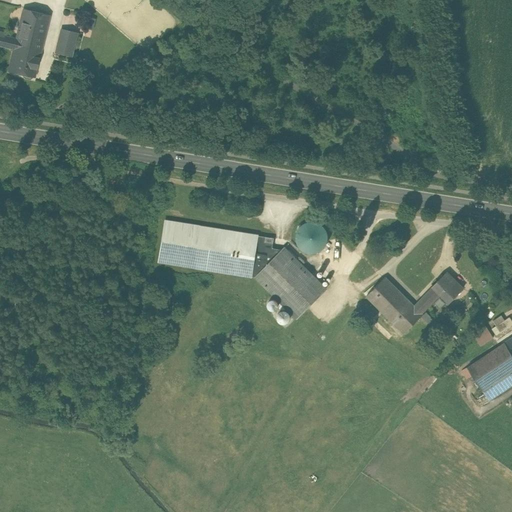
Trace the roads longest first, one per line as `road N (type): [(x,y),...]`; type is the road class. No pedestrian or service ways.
road 1 (secondary): [(511,213),(0,130)]
road 2 (unclassified): [(43,162),(511,234)]
road 3 (unclassified): [(511,186),(424,166),(201,29),(168,0)]
